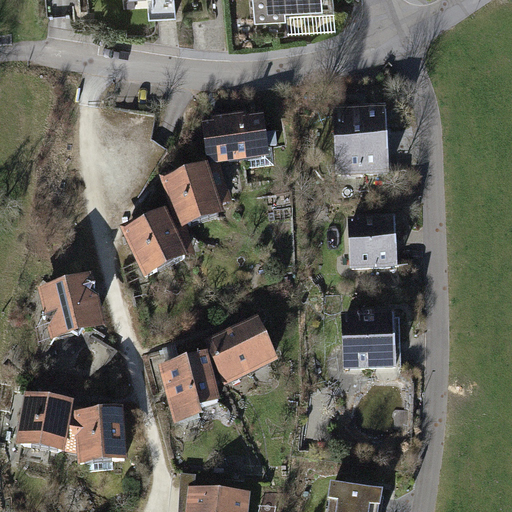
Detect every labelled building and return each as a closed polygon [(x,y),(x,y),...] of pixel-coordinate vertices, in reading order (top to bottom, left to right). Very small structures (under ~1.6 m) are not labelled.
[(149,0),(152,20),(178,18),(176,0),(149,0)] [(254,0),(256,22),(288,19),(288,15),(335,11),(334,0),(254,0)] [(334,107),(337,176),(390,173),(387,104),(334,107)] [(210,121),(201,122),(206,163),(207,166),(220,165),(247,161),(248,169),(275,166),(273,147),(267,148),(263,114),(244,117),(244,113),(210,117),(210,121)] [(191,165),(159,177),(177,229),(223,214),(220,206),(232,203),(220,165),(207,166),(206,163),(192,167),(191,165)] [(149,212),(119,227),(143,279),(188,256),(195,254),(188,227),(176,232),(164,208),(150,215),(149,212)] [(347,219),(350,271),(397,269),(395,217),(347,219)] [(95,275),(39,289),(52,342),(108,327),(95,275)] [(342,315),(344,370),(396,368),(393,313),(342,315)] [(278,361),(257,316),(202,342),(224,387),(278,361)] [(206,353),(157,367),(173,425),(201,417),(199,409),(220,402),(206,353)] [(76,401),(26,393),(17,445),(78,455),(74,412),(76,401)] [(126,407),(74,412),(78,455),(80,466),(131,461),(126,407)] [(196,476),(181,474),(178,511),(247,511),(250,493),(195,487),(196,476)] [(329,483),(325,511),(378,511),(382,491),(329,483)]
